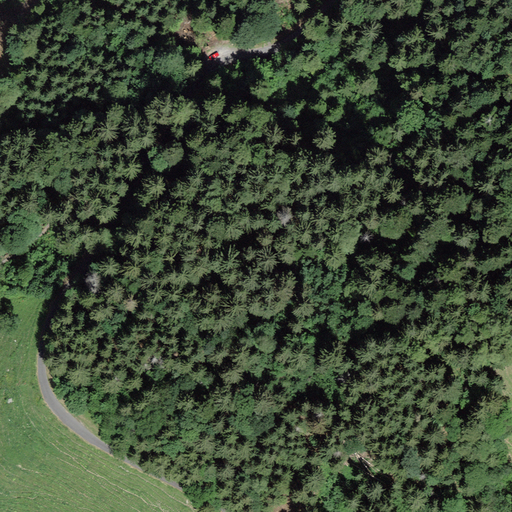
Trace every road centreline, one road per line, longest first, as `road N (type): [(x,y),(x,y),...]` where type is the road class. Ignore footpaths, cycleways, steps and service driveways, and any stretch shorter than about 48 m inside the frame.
road 1 (unclassified): [(335,0),(279,48),(218,65),(186,100),(58,306),(42,350),(47,394),(80,432),(227,511)]
road 2 (track): [(0,264),(39,236),(128,122),(205,59),(218,65)]
